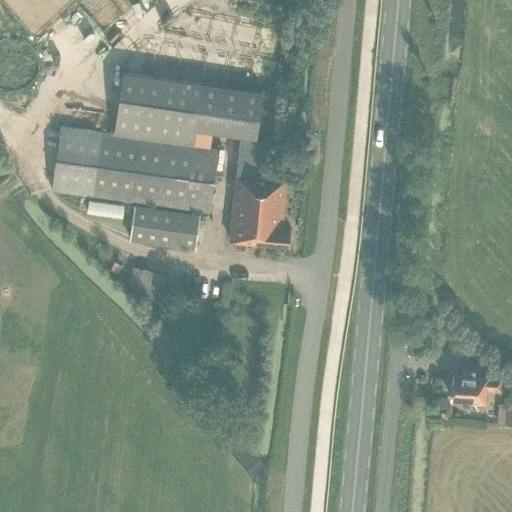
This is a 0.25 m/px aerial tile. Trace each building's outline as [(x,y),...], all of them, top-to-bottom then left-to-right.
[(256,136),(262,91),(122,72),(114,131),(193,142),(195,128),(256,136)] [(135,199),(202,209),(209,210),(218,149),(60,126),(51,187),(135,199)] [(288,245),(290,226),(282,226),(286,178),(235,173),(229,239),(288,245)] [(195,250),(202,209),(135,199),(129,240),(195,250)] [(161,293),(168,267),(140,259),(133,285),(161,293)] [(486,378),(452,375),(450,397),(467,398),(467,401),(484,402),(486,388),(500,389),(501,377),(486,376),(486,378)] [(511,424),(511,403),(505,403),(503,424),(511,424)]
